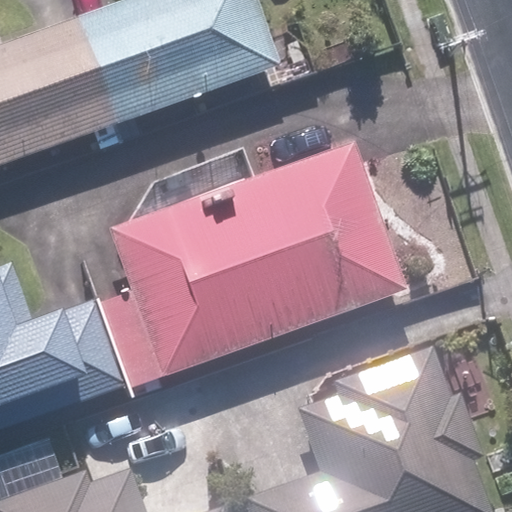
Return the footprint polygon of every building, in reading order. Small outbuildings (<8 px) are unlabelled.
[(123,0),(66,20),(111,147),(133,140),(125,120),(265,70),(240,0),(123,0)] [(0,164),(84,134),(91,154),(111,147),(66,20),(0,44),(0,164)] [(84,306),(111,386),(114,392),(390,295),(338,148),(97,232),(118,293),(84,306)] [(0,425),(111,386),(84,306),(40,322),(37,314),(18,321),(0,270),(0,425)] [(420,351),(323,386),(328,401),(288,415),(310,476),(236,503),(239,511),(478,511),(460,464),(472,459),(449,395),(437,400),(420,351)] [(0,511),(216,511),(215,508),(203,511),(132,511),(119,474),(80,488),(75,473),(52,482),(38,443),(0,456),(0,511)]
